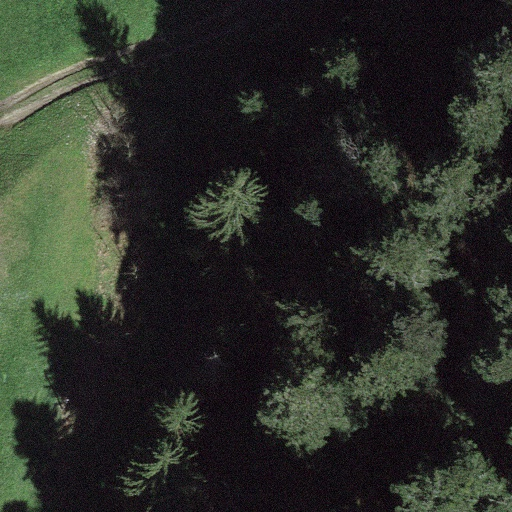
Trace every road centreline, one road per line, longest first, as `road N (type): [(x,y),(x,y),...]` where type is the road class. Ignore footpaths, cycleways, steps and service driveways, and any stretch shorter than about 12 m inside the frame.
road 1 (track): [(128,511),(201,302),(270,0)]
road 2 (track): [(252,0),(176,41),(61,80),(0,113)]
